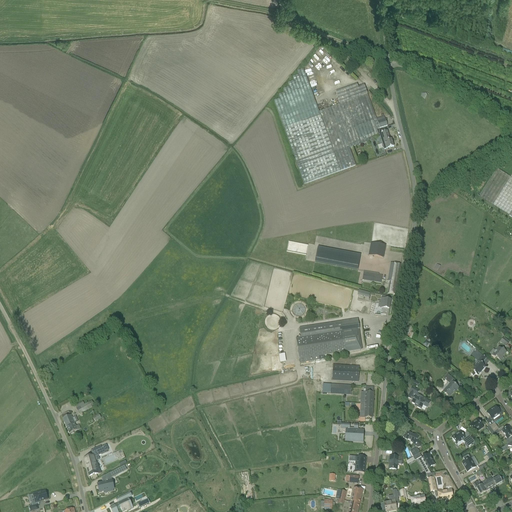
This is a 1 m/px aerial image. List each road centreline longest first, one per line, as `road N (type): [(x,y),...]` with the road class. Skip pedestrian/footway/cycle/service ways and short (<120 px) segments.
road 1 (residential): [(369,511),(415,201),(388,60)]
road 2 (unclassified): [(86,511),(62,434),(0,309)]
road 3 (residential): [(473,511),(437,434),(494,390)]
road 4 (residential): [(388,60),(443,83),(511,130)]
road 5 (track): [(386,55),(326,36),(281,11),(284,0)]
